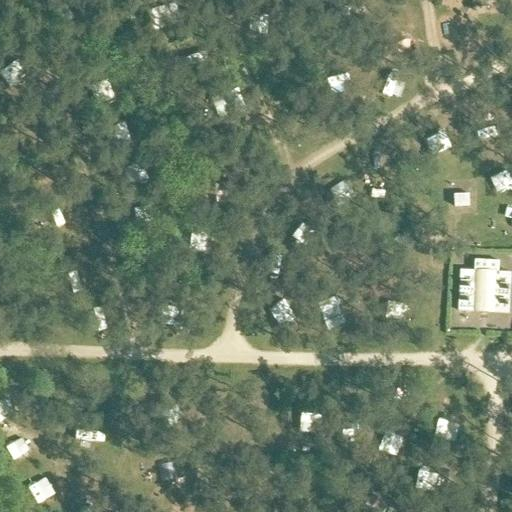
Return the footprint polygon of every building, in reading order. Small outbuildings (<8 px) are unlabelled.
[(223,116),(249,109),(243,88),(217,94),(223,116)] [(470,208),(470,196),(454,196),(455,208),(470,208)] [(509,315),(511,275),(499,274),(499,263),(475,262),(474,273),(460,272),(458,312),(509,315)] [(86,302),(104,301),(102,279),(84,280),(86,302)] [(446,435),(468,436),(469,419),(447,418),(446,435)]
